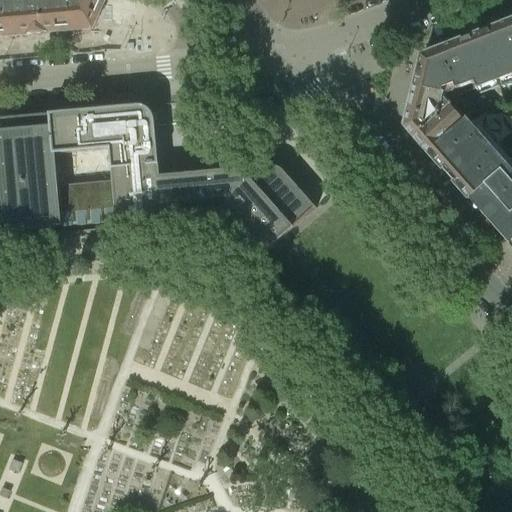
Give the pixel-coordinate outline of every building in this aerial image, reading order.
[(72,0),(14,0),(8,1),(12,37),(76,31),(72,0)] [(105,3),(98,0),(72,0),(76,31),(93,29),(105,3)] [(8,1),(0,1),(0,37),(12,37),(8,1)] [(511,77),(511,21),(478,34),(497,83),(511,77)] [(497,83),(478,34),(443,48),(459,92),(460,95),(477,89),(478,91),(497,83)] [(459,92),(443,48),(422,56),(414,87),(448,96),(459,92)] [(429,154),(467,119),(471,115),(465,108),(460,95),(459,92),(448,96),(414,87),(405,126),(429,154)] [(253,250),(261,257),(283,237),(290,231),(316,208),(283,171),(282,170),(281,169),(279,168),(277,167),(276,167),(275,167),(273,167),(160,177),(155,121),(155,119),(154,118),(153,116),(152,114),(151,113),(150,111),(148,110),(147,109),(145,108),(142,107),(139,106),(137,106),(135,107),(0,119),(0,202),(3,232),(34,229),(108,222),(179,217),(189,218),(199,220),(209,223),(219,227),(228,231),(237,237),(246,243),(253,250)] [(470,122),(467,119),(429,154),(511,247),(511,169),(494,149),(482,136),(479,132),(470,122)]
